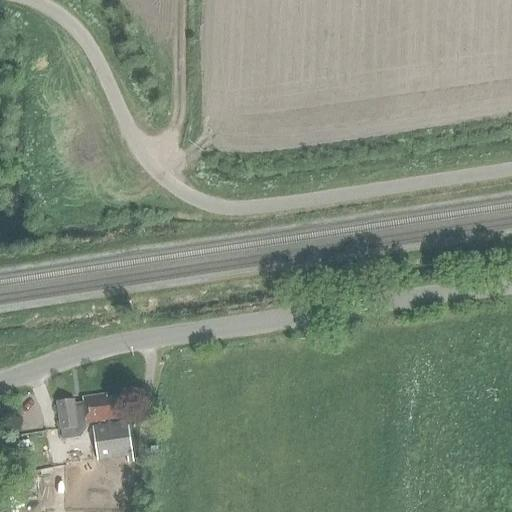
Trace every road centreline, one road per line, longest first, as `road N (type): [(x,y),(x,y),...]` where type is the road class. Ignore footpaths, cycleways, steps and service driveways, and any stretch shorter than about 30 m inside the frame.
road 1 (unclassified): [(29,0),(73,26),(126,127),(196,201),(268,206),(511,169)]
road 2 (unclassified): [(511,283),(107,345),(0,380)]
